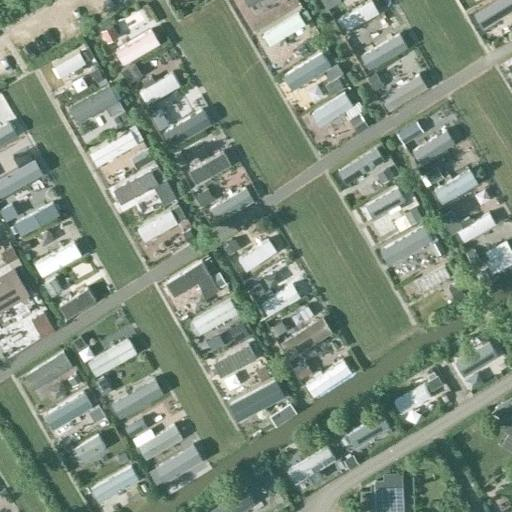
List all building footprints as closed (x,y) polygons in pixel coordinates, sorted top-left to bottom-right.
[(354,21),(387,6),(384,0),(361,0),(347,7),(354,21)] [(511,0),(484,0),(491,12),(511,0)] [(277,39),(314,16),(306,2),(269,25),(277,39)] [(118,36),(128,27),(120,16),(109,25),(118,36)] [(133,57),(170,36),(162,20),(124,41),(133,57)] [(370,48),(378,61),(408,42),(399,29),(370,48)] [(302,77),(339,56),(331,41),(294,62),(302,77)] [(71,75),(98,61),(89,44),(62,58),(71,75)] [(147,83),(154,96),(189,77),(182,64),(147,83)] [(395,100),(436,79),(428,64),(387,85),(395,100)] [(90,117),(130,98),(119,76),(79,96),(90,117)] [(354,83),(319,105),(328,118),(362,96),(354,83)] [(170,123),(180,139),(220,114),(210,99),(170,123)] [(332,135),(362,119),(355,106),(325,122),(332,135)] [(0,141),(19,131),(11,116),(0,122),(0,141)] [(105,138),(111,150),(143,136),(138,124),(105,138)] [(451,124),(423,134),(428,150),(456,140),(451,124)] [(360,166),(393,146),(385,134),(353,154),(360,166)] [(144,159),(161,151),(153,136),(137,144),(144,159)] [(200,161),(211,183),(244,167),(234,145),(200,161)] [(34,157),(0,174),(0,182),(3,189),(41,170),(34,157)] [(384,167),(394,178),(403,170),(394,159),(384,167)] [(448,195),(485,175),(476,159),(440,178),(448,195)] [(170,185),(159,162),(122,180),(134,203),(170,185)] [(372,210),(413,194),(407,178),(366,195),(372,210)] [(225,219),(260,196),(251,181),(215,204),(225,219)] [(406,221),(417,217),(407,197),(377,211),(383,224),(403,214),(406,221)] [(49,198),(28,211),(37,224),(57,211),(49,198)] [(145,217),(152,233),(187,216),(179,200),(145,217)] [(497,202),(463,221),(470,233),(503,214),(497,202)] [(403,249),(439,230),(431,215),(395,235),(403,249)] [(0,220),(0,245),(10,240),(0,220)] [(268,223),(257,231),(261,236),(243,250),(254,264),(291,236),(282,223),(274,230),(268,223)] [(48,266),(91,249),(84,233),(41,249),(48,266)] [(494,268),(511,256),(511,241),(510,238),(485,255),(494,268)] [(296,246),(272,261),(284,282),(267,292),(275,306),(317,281),(296,246)] [(217,287),(236,276),(227,262),(220,266),(211,250),(173,272),(183,288),(209,273),(217,287)] [(449,254),(425,270),(433,282),(457,265),(449,254)] [(26,258),(0,269),(0,327),(8,347),(63,323),(54,301),(39,307),(33,293),(40,290),(26,258)] [(94,280),(68,298),(76,310),(102,292),(94,280)] [(189,315),(203,341),(238,321),(232,309),(241,303),(233,290),(189,315)] [(100,358),(134,343),(126,326),(93,341),(100,358)] [(258,334),(221,351),(230,372),(267,355),(258,334)] [(460,356),(475,346),(469,337),(454,347),(460,356)] [(72,362),(82,358),(75,343),(34,361),(45,385),(76,371),(72,362)] [(293,390),(285,370),(239,390),(248,409),(293,390)] [(399,390),(408,410),(441,394),(431,374),(399,390)] [(125,397),(118,400),(124,413),(169,393),(161,377),(123,394),(125,397)] [(511,395),(499,403),(494,409),(500,413),(495,421),(511,432),(511,395)] [(390,405),(353,421),(363,444),(400,427),(390,405)] [(176,422),(148,440),(155,451),(183,433),(176,422)] [(87,458),(117,445),(107,424),(78,437),(87,458)] [(203,449),(162,469),(169,483),(210,462),(203,449)] [(98,478),(108,495),(148,473),(138,456),(98,478)] [(402,511),(400,482),(376,484),(377,511),(402,511)] [(0,511),(18,511),(11,495),(0,499),(0,511)]
